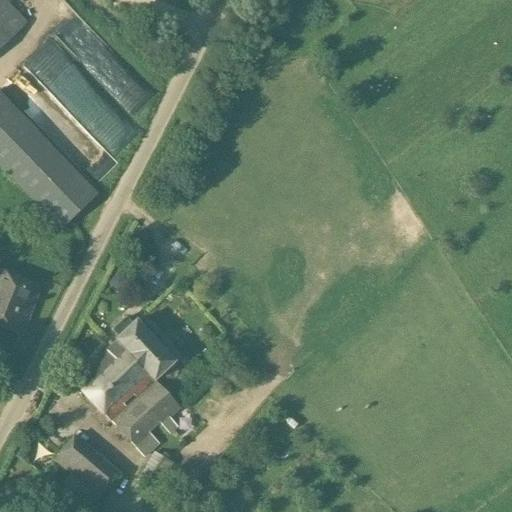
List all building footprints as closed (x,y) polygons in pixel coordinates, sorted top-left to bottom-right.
[(0,0),(0,52),(28,26),(2,0),(0,0)] [(26,63),(6,79),(42,123),(70,101),(53,80),(45,87),(26,63)] [(8,86),(3,90),(23,116),(29,112),(8,86)] [(0,92),(0,166),(61,229),(99,192),(0,92)] [(94,182),(117,165),(97,139),(74,157),(94,182)] [(0,328),(21,337),(41,288),(0,271),(0,328)] [(114,342),(112,344),(124,357),(123,358),(142,379),(138,383),(150,397),(142,405),(170,434),(179,425),(172,417),(180,409),(154,382),(174,363),(135,322),(114,341),(114,342)] [(124,357),(112,344),(104,352),(105,352),(73,385),(109,424),(110,423),(144,459),(170,434),(142,405),(150,397),(138,383),(142,379),(123,358),(124,357)] [(73,436),(56,457),(53,461),(70,476),(57,490),(84,511),(88,511),(120,476),(73,436)] [(156,492),(173,464),(154,452),(137,480),(156,492)]
